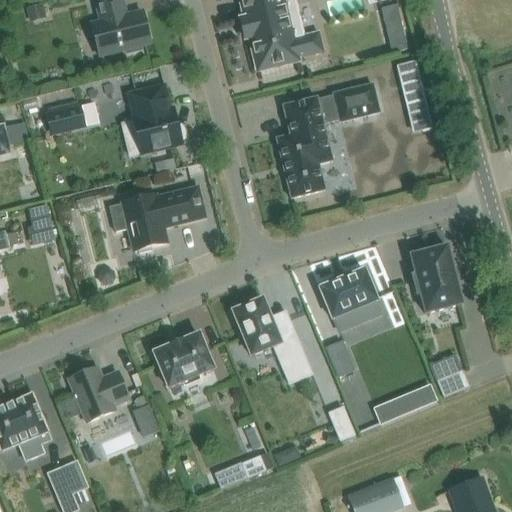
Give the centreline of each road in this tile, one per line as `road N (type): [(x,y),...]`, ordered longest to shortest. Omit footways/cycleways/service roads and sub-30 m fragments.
road 1 (residential): [(0,367),(257,261)]
road 2 (residential): [(257,261),(191,0)]
road 3 (residential): [(257,261),(488,195)]
road 4 (unclassified): [(488,195),(434,0)]
